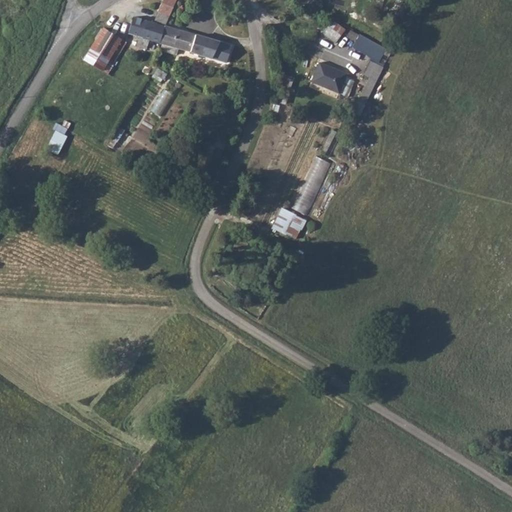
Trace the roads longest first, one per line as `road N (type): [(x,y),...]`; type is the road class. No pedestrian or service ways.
road 1 (unclassified): [(511,492),(199,291),(196,250),(260,111),(262,65),(247,0)]
road 2 (unclassified): [(0,146),(65,40)]
